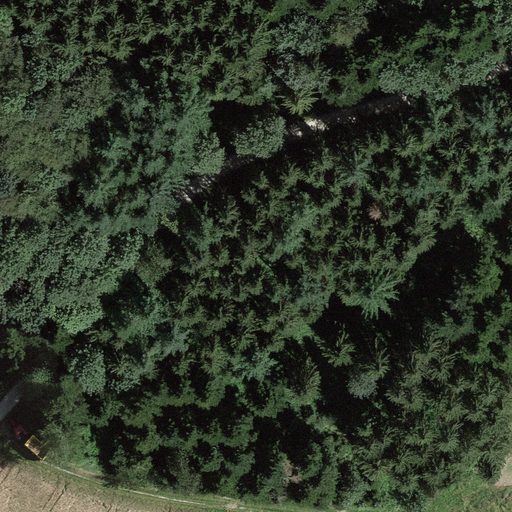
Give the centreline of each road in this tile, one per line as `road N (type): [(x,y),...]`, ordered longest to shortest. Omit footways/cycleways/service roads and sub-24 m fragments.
road 1 (track): [(511,62),(265,143),(183,192),(0,407)]
road 2 (track): [(0,426),(166,499),(219,511)]
